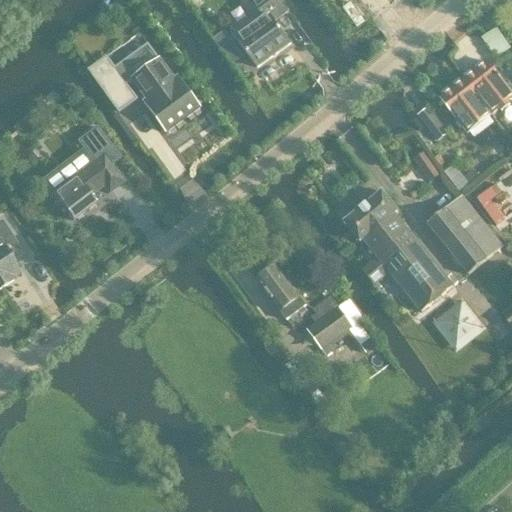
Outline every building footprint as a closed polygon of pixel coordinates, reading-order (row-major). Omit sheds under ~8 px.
[(263,20),(236,39),(257,67),(258,68),(291,45),(290,44),(274,22),(288,12),(278,0),(250,0),(249,0),(263,20)] [(224,33),(214,40),(232,65),(242,58),(224,33)] [(159,61),(133,80),(148,101),(144,103),(167,134),(200,110),(178,79),(174,81),(159,61)] [(464,82),(491,116),(499,110),(501,113),(510,106),(508,103),(511,100),(511,94),(488,63),(464,82)] [(115,69),(97,82),(119,113),(137,100),(115,69)] [(468,135),(491,116),(464,82),(440,100),(468,135)] [(448,134),(428,109),(418,116),(438,142),(448,134)] [(82,150),(41,181),(52,195),(54,198),(72,222),(96,205),(90,197),(103,188),(108,195),(123,184),(110,167),(119,160),(96,128),(77,142),(82,150)] [(439,175),(424,155),(414,162),(429,182),(439,175)] [(361,243),(364,241),(379,260),(363,272),(374,286),(390,274),(422,314),(454,289),(395,216),(398,213),(384,196),(384,195),(383,193),(381,195),(346,223),(344,224),(346,227),(347,226),(361,243)] [(503,249),(462,198),(446,210),(445,211),(445,212),(429,224),(427,225),(429,226),(469,276),(503,249)] [(1,224),(0,224),(0,286),(2,289),(14,281),(13,280),(19,275),(11,262),(22,256),(1,224)] [(257,282),(287,322),(306,307),(277,267),(257,282)] [(364,321),(349,302),(339,288),(311,308),(321,322),(307,332),(325,357),(326,356),(332,365),(339,360),(330,349),(335,345),(333,343),(349,331),(366,355),(376,348),(359,324),(364,321)] [(511,329),(511,308),(502,316),(511,329)]
